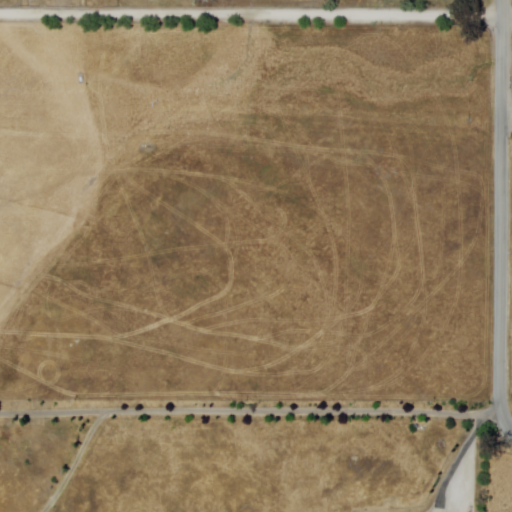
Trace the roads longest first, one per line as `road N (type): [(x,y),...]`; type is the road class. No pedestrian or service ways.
road 1 (residential): [(505,13),(0,11)]
road 2 (residential): [(501,415),(0,413)]
road 3 (residential): [(511,431),(501,415),(505,0)]
